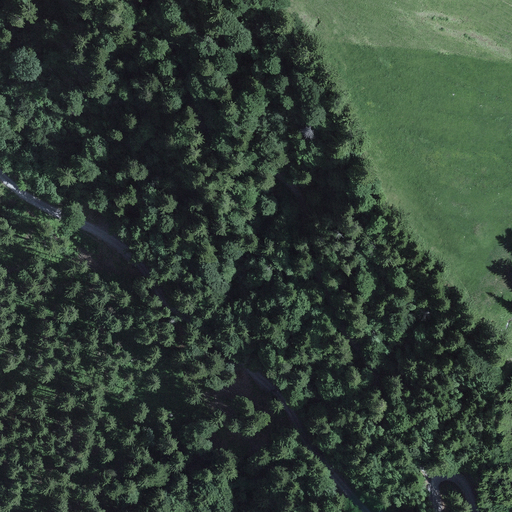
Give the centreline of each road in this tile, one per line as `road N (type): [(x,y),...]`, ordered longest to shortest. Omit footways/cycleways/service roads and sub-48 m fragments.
road 1 (track): [(436,478),(385,419),(374,370),(340,327),(297,188),(278,170),(214,143),(157,19),(139,0)]
road 2 (track): [(0,175),(134,258),(168,304),(271,388),(332,478),(370,511)]
